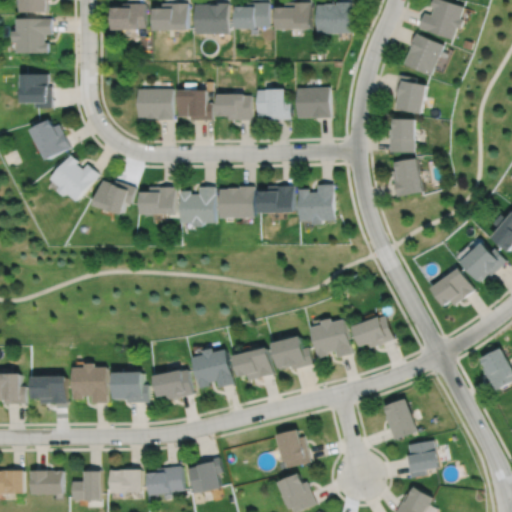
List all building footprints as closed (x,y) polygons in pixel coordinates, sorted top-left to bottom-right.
[(22,0),(50,0),(50,10),(23,10),(22,0)] [(447,0),(434,0),(433,6),(436,7),(433,15),(427,13),(422,28),(456,40),(460,28),(464,30),(467,20),(464,18),(467,7),(447,0)] [(238,7),(238,30),(258,29),(258,27),(271,27),(270,2),(248,2),(248,7),(238,7)] [(279,8),(279,30),(313,30),(312,2),(286,2),(286,7),(279,8)] [(318,5),(319,33),(353,32),(353,2),(338,2),(338,4),(336,4),(336,3),(327,3),(327,5),(318,5)] [(113,8),(113,26),(146,25),(146,3),(124,3),(124,8),(113,8)] [(155,9),(155,31),(189,30),(189,3),(163,3),(163,9),(155,9)] [(197,4),(197,33),(229,33),(229,3),(215,3),(215,4),(197,4)] [(17,15),(17,27),(13,27),(14,37),(17,37),(17,50),(50,50),(50,40),(46,40),(46,32),(54,32),(54,15),(17,15)] [(418,33),(412,46),(413,47),(406,63),(434,75),(447,45),(418,33)] [(23,70),(23,100),(37,101),(37,106),(54,106),(54,84),(50,84),(50,71),(23,70)] [(401,74),(397,96),(401,96),(399,106),(422,111),(425,98),(429,98),(432,85),(418,82),(419,78),(401,74)] [(260,88),(260,113),(272,113),(272,117),(293,117),(293,99),(288,99),(288,85),(271,86),(271,87),(260,88)] [(299,86),(300,115),(319,115),(319,116),(333,115),(332,85),(299,86)] [(140,86),(140,115),(149,115),(149,116),(158,116),(158,115),(160,115),(160,117),(174,117),(174,86),(140,86)] [(180,87),(180,114),(193,114),(193,118),(214,118),(214,100),(209,100),(209,86),(180,87)] [(220,91),(221,113),(231,113),(231,118),(254,118),(253,93),(247,93),(247,90),(220,91)] [(397,115),(397,127),(393,127),(392,149),(415,150),(415,115),(397,115)] [(33,126),(50,158),(73,146),(61,122),(56,124),(52,116),(33,126)] [(73,153),(52,176),(61,184),(59,187),(66,194),(69,191),(78,199),(102,172),(90,162),(85,167),(79,162),(81,160),(73,153)] [(395,158),(397,168),(393,168),(397,194),(423,189),(416,155),(395,158)] [(104,178),(96,202),(123,212),(127,200),(132,202),(138,185),(118,178),(117,182),(104,178)] [(302,187),(303,219),(315,218),(315,222),(326,222),(325,218),(337,218),(336,182),(320,183),(320,190),(312,190),(312,187),(302,187)] [(223,187),(223,215),(257,215),(257,184),(242,184),(242,187),(240,187),(240,186),(231,186),(231,187),(223,187)] [(263,188),(263,210),(297,209),(297,184),(271,184),(271,188),(263,188)] [(143,189),(143,211),(178,211),(178,185),(152,185),(152,189),(143,189)] [(183,189),(183,220),(196,220),(196,224),(205,224),(205,220),(218,220),(218,185),(202,185),(202,192),(194,192),(194,189),(183,189)] [(501,211),(494,220),(499,225),(492,234),(509,249),(511,246),(511,210),(507,216),(501,211)] [(482,240),(461,260),(480,280),(489,271),(492,273),(507,259),(495,246),(492,250),(482,240)] [(431,286),(444,304),(451,299),(455,303),(476,288),(459,265),(431,286)] [(352,324),(360,345),(369,341),(370,346),(395,337),(386,313),(380,316),(379,314),(352,324)] [(313,326),(321,357),(331,355),(330,351),(336,350),(337,355),(353,352),(344,318),(335,321),(334,317),(324,319),(325,323),(313,326)] [(276,342),(282,368),(294,365),(295,368),(316,363),(312,346),(307,347),(304,335),(276,342)] [(237,354),(242,376),(250,374),(251,379),(277,373),(270,346),(237,354)] [(482,357),(486,365),(484,367),(496,389),(511,380),(511,366),(501,346),(482,357)] [(195,356),(202,387),(212,385),(211,381),(220,380),(221,386),(237,383),(228,348),(216,351),(215,347),(205,349),(206,353),(195,356)] [(74,366),(75,398),(85,398),(85,395),(94,395),(94,402),(110,402),(109,366),(97,366),(96,362),(86,362),(86,366),(74,366)] [(157,374),(161,396),(170,394),(170,398),(196,393),(191,368),(185,370),(185,369),(157,374)] [(116,372),(117,398),(130,398),(130,402),(151,401),(151,383),(145,384),(145,371),(116,372)] [(0,372),(0,399),(6,399),(6,403),(28,402),(27,385),(22,385),(21,372),(0,372)] [(33,376),(34,397),(43,397),(43,403),(69,402),(68,375),(33,376)] [(386,414),(395,438),(418,430),(406,397),(385,405),(389,414),(386,414)] [(280,434),(287,462),(288,462),(289,467),(305,463),(304,462),(311,460),(308,448),(310,448),(307,436),(303,437),(301,429),(280,434)] [(409,443),(411,454),(407,455),(411,476),(427,473),(426,469),(440,466),(435,439),(409,443)] [(190,468),(196,493),(207,490),(207,491),(223,488),(220,473),(225,472),(221,456),(200,461),(201,465),(190,468)] [(150,473),(152,495),(174,493),(173,491),(186,489),(183,465),(159,468),(159,472),(150,473)] [(74,481),(74,499),(86,499),(86,500),(102,500),(102,469),(87,469),(87,471),(86,471),(86,481),(74,481)] [(112,469),(112,492),(143,492),(143,469),(112,469)] [(0,470),(0,492),(25,492),(25,470),(0,470)] [(32,470),(32,494),(64,493),(64,470),(32,470)] [(282,482),(295,511),(317,502),(308,480),(303,482),(300,475),(282,482)] [(407,493),(395,511),(424,511),(433,497),(414,486),(409,494),(407,493)]
